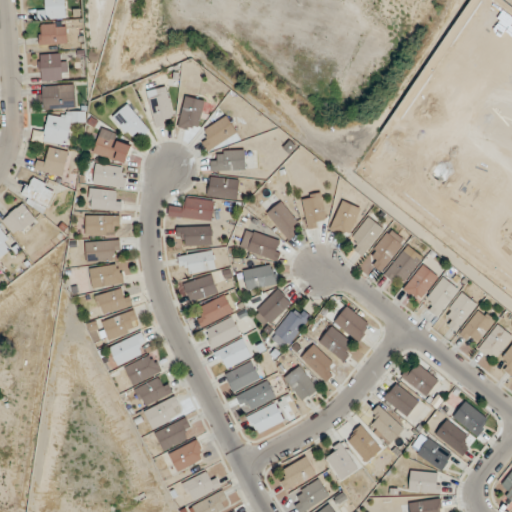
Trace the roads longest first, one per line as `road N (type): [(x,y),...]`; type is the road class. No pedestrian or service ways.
road 1 (residential): [(180,155),(159,189),(155,274),(169,322),(270,511)]
road 2 (residential): [(305,259),(364,291),(511,411)]
road 3 (residential): [(246,468),(341,413),(409,328)]
road 4 (residential): [(3,0),(14,108),(0,171)]
